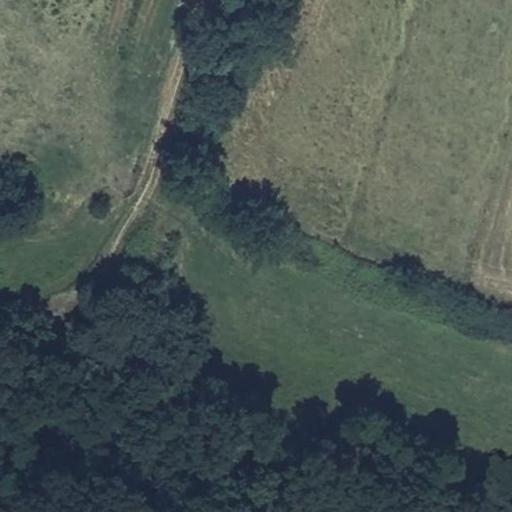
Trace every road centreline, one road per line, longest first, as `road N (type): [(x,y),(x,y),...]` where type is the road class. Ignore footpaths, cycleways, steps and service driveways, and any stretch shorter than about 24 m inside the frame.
road 1 (track): [(146,173),(219,266),(263,300),(511,403)]
road 2 (track): [(199,0),(135,199)]
